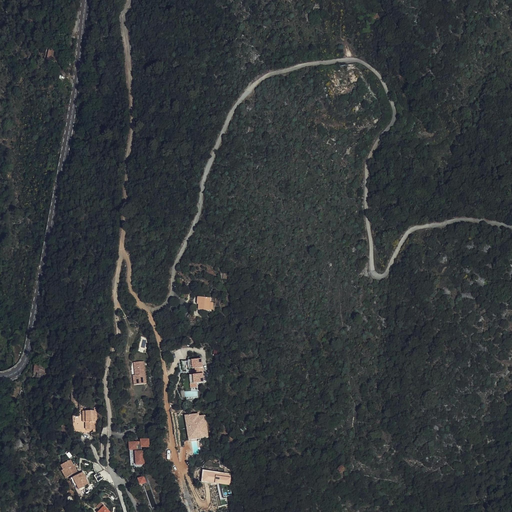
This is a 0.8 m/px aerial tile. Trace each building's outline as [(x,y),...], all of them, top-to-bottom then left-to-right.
[(53,42),(49,42),(47,42),(45,53),(54,54),(55,43),(53,42)] [(197,306),(208,307),(208,292),(198,292),(197,306)] [(135,357),(136,362),(132,363),(133,370),(131,370),(132,380),(144,379),(142,357),(135,357)] [(86,429),(95,429),(95,409),(86,409),(86,417),(86,421),(86,429)] [(72,431),(80,431),(80,415),(72,414),(72,431)] [(148,443),(147,435),(139,436),(140,438),(128,439),(128,447),(129,462),(133,462),(133,464),(139,463),(143,462),(142,448),(142,446),(140,446),(140,443),(148,443)] [(67,477),(77,472),(70,460),(60,465),(63,470),(67,477)] [(83,472),(73,477),(76,485),(78,490),(89,484),(83,472)]
